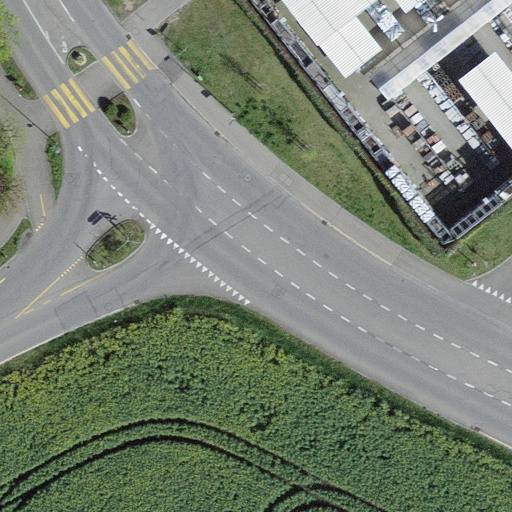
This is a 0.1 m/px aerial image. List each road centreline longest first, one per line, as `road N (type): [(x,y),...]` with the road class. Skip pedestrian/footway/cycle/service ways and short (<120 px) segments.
road 1 (tertiary): [(511,389),(343,301),(186,180)]
road 2 (residential): [(186,180),(0,328)]
road 3 (tertiary): [(186,180),(96,82),(38,0)]
